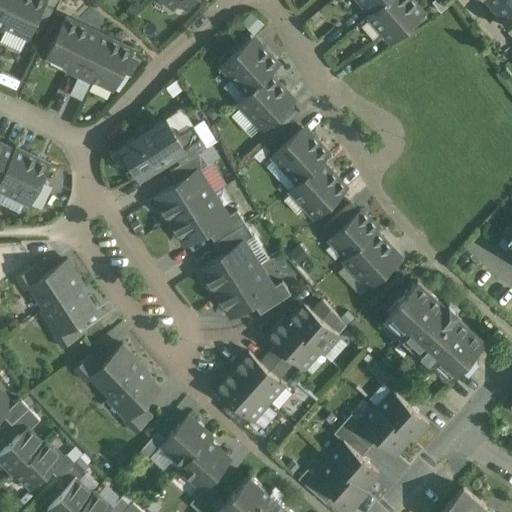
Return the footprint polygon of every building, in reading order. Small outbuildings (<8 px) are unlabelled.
[(46,0),(4,0),(0,9),(0,28),(4,31),(6,27),(28,38),(46,0)] [(194,0),(164,0),(174,7),(179,1),(188,8),(194,0)] [(359,0),(370,12),(371,13),(384,0),(359,0)] [(384,0),(371,13),(370,12),(367,15),(391,43),(425,14),(412,0),(384,0)] [(460,0),(477,19),(494,4),(489,0),(460,0)] [(511,0),(498,0),(494,4),(503,15),(507,11),(511,16),(511,0)] [(503,15),(494,4),(477,19),(504,50),(511,44),(511,16),(507,11),(503,15)] [(90,28),(65,16),(46,56),(68,67),(67,70),(79,76),(99,35),(89,30),(90,28)] [(134,49),(109,38),(109,39),(99,35),(79,76),(90,82),(92,78),(114,89),(134,49)] [(258,46),(250,37),(221,65),(246,92),(247,93),(269,72),(270,72),(279,63),(261,44),(258,46)] [(269,72),(247,93),(246,92),(237,101),(263,129),(293,101),(285,93),(287,91),(270,72),(269,72)] [(240,109),(233,117),(251,132),(258,124),(240,109)] [(166,119),(152,128),(148,126),(138,132),(138,137),(122,147),(139,174),(174,153),(183,147),(176,135),(166,119)] [(207,146),(193,125),(176,135),(183,147),(174,153),(180,163),(200,151),(207,146)] [(308,135),(301,127),(271,155),(296,182),(297,182),(321,160),(322,160),(329,153),(311,133),(308,135)] [(14,150),(0,143),(0,179),(14,150)] [(50,164),(15,147),(14,150),(0,179),(0,188),(31,204),(50,164)] [(180,163),(169,170),(177,182),(197,169),(198,170),(208,163),(200,151),(180,163)] [(321,160),(297,182),(296,182),(289,189),(315,217),(345,190),(337,181),(339,179),(322,160),(321,160)] [(177,182),(155,196),(170,219),(212,193),(198,170),(197,169),(177,182)] [(212,193),(170,219),(185,243),(207,229),(227,216),(212,193)] [(357,210),(349,202),(323,226),(331,235),(328,238),(345,256),(346,256),(375,229),(376,229),(378,227),(360,208),(357,210)] [(227,216),(207,229),(215,241),(245,222),(237,209),(227,216)] [(245,222),(215,241),(222,253),(243,240),(243,241),(253,235),(245,222)] [(375,229),(346,256),(345,256),(343,259),(369,287),(399,259),(391,250),(393,248),(376,229),(375,229)] [(222,253),(201,267),(216,291),(258,264),(243,241),(243,240),(222,253)] [(43,275),(32,282),(32,283),(46,305),(47,306),(79,285),(79,286),(83,283),(67,259),(43,275)] [(36,263),(16,276),(24,289),(32,283),(32,282),(43,275),(36,263)] [(258,264),(216,291),(231,315),(253,301),(273,288),(272,287),(258,264)] [(446,306),(417,280),(385,317),(403,333),(400,336),(430,363),(433,360),(451,376),(484,340),(455,314),(458,311),(448,303),(446,306)] [(273,288),(253,301),(260,313),(291,294),(282,281),(272,287),(273,288)] [(79,285),(47,306),(46,305),(43,308),(58,331),(59,332),(74,322),(94,308),(79,286),(79,285)] [(339,316),(322,298),(312,309),(330,325),(339,316)] [(312,309),(306,304),(300,304),(287,319),(319,349),(322,352),(339,333),(330,325),(312,309)] [(319,349),(287,319),(284,316),(267,335),(276,343),(294,359),(303,367),(319,349)] [(74,322),(59,332),(58,331),(53,334),(62,346),(82,333),(74,322)] [(102,363),(92,372),(93,373),(111,392),(112,392),(139,366),(140,367),(142,364),(122,343),(102,363)] [(294,359),(276,343),(268,352),(286,368),(294,359)] [(260,361),(249,350),(232,368),(268,401),(284,382),(278,377),(260,361)] [(91,351),(74,368),(86,380),(93,373),(92,372),(102,363),(91,351)] [(286,368),(268,352),(260,361),(278,377),(286,368)] [(139,366),(112,392),(111,392),(108,395),(128,415),(129,415),(141,403),(159,386),(140,367),(139,366)] [(268,401),(232,368),(216,386),(251,419),(268,401)] [(419,397),(392,373),(383,383),(392,390),(393,390),(411,406),(419,397)] [(0,417),(3,415),(13,405),(13,404),(0,390),(0,417)] [(411,406),(393,390),(392,390),(378,406),(377,407),(410,436),(410,437),(413,440),(429,422),(411,406)] [(20,397),(13,404),(13,405),(3,415),(11,423),(29,407),(20,397)] [(141,403),(129,415),(128,415),(123,419),(136,431),(153,414),(141,403)] [(410,436),(377,407),(378,406),(375,404),(360,420),(359,421),(377,437),(395,453),(410,437),(410,436)] [(29,407),(11,423),(20,432),(27,425),(30,428),(40,419),(29,407)] [(211,434),(188,413),(161,444),(183,464),(207,437),(208,438),(211,434)] [(377,437),(359,421),(360,420),(351,413),(342,422),(369,446),(377,437)] [(369,446),(342,422),(334,432),(342,440),(343,439),(361,455),(369,446)] [(20,432),(0,451),(0,457),(14,471),(15,470),(15,469),(43,442),(30,428),(27,425),(20,432)] [(207,437),(183,464),(179,467),(202,488),(203,488),(206,484),(230,458),(208,438),(207,437)] [(361,455),(343,439),(342,440),(327,457),(330,459),(331,459),(363,488),(364,488),(379,471),(361,455)] [(43,442),(15,469),(15,470),(31,486),(61,457),(45,440),(43,442)] [(363,488),(331,459),(330,459),(316,475),(315,476),(333,493),(351,508),(367,491),(364,488),(363,488)] [(316,475),(307,468),(298,478),(325,502),(333,493),(315,476),(316,475)] [(269,491),(250,473),(216,511),(217,511),(292,511),(278,499),(281,496),(272,488),(269,491)] [(75,476),(47,508),(51,511),(74,511),(92,492),(75,476)] [(203,488),(202,488),(190,502),(199,510),(215,492),(206,484),(203,488)] [(493,511),(463,485),(438,511),(493,511)] [(92,492),(74,511),(105,511),(111,505),(94,490),(92,492)] [(111,505),(105,511),(121,511),(130,503),(121,495),(111,505)] [(130,503),(121,511),(143,511),(144,511),(132,500),(130,503)]
